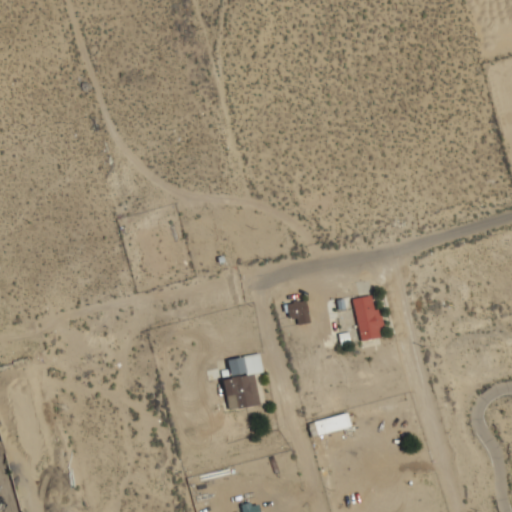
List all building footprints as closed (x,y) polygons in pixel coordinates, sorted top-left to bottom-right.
[(351,299),(360,341),(383,337),(373,294),(351,299)] [(295,318),(296,325),(308,323),(305,300),(285,303),(288,319),(295,318)] [(258,405),(253,373),(262,372),(259,353),(226,358),(229,378),(222,379),(226,410),(258,405)] [(312,422),(316,435),(349,426),(346,412),(312,422)] [(259,511),(257,502),(240,506),(241,511),(259,511)]
